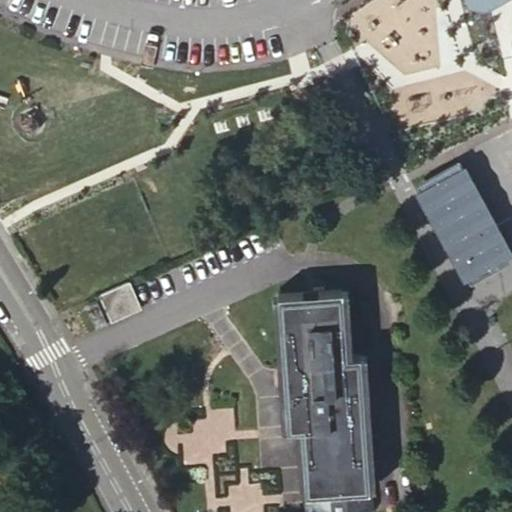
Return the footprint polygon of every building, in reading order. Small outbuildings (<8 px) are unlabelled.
[(511,0),(468,0),(469,1),(480,8),(487,9),(491,8),(507,0),(511,0)] [(484,223),(493,217),(463,163),(420,187),(469,275),(511,252),(501,233),(493,238),(484,223)] [(501,233),(493,217),(484,223),(493,238),(501,233)] [(131,282),(102,295),(114,321),(142,308),(131,282)] [(347,356),(343,291),(278,296),(286,427),(301,427),(305,496),(306,511),(371,511),(372,511),(371,505),(361,355),(347,356)] [(98,300),(88,304),(99,328),(109,323),(98,300)]
